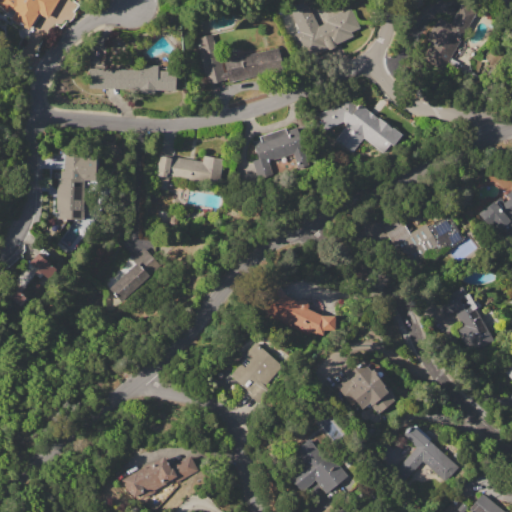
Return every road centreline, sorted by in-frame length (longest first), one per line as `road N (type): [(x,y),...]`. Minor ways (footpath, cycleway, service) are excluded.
road 1 (tertiary): [(511,130),(310,223),(246,264),(139,380),(0,491)]
road 2 (residential): [(370,63),(214,116),(167,123),(37,115),(35,187),(24,230),(0,257)]
road 3 (residential): [(511,450),(429,366),(403,306),(373,266),(310,223)]
road 4 (residential): [(511,125),(435,113),(387,86),(370,63),(390,20),(388,0)]
road 5 (residential): [(260,511),(224,416),(183,392),(139,380)]
road 6 (residential): [(37,115),(40,73),(52,51),(127,2)]
